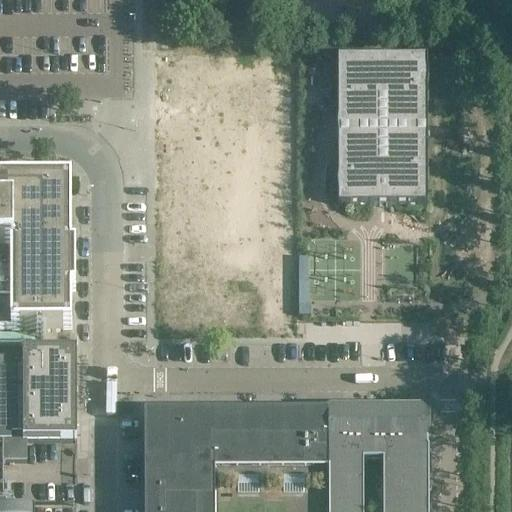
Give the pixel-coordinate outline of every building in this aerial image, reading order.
[(160,218),(199,218),(197,92),(212,92),(211,53),(158,54),(160,218)] [(337,201),(423,201),(423,57),(337,57),(337,201)] [(267,83),(217,82),(216,122),(266,124),(267,83)] [(245,132),(199,133),(200,158),(246,158),(245,132)] [(0,334),(69,334),(71,334),(71,196),(71,187),(44,186),(37,187),(0,186),(0,334)] [(259,291),(201,290),(201,266),(161,266),(161,332),(259,332),(259,291)] [(76,444),(76,414),(76,355),(74,355),(0,354),(0,506),(4,507),(4,465),(26,465),(26,445),(76,444)] [(328,511),(328,414),(234,415),(234,511),(328,511)] [(429,458),(428,414),(399,414),(383,414),(328,414),(328,511),(428,511),(429,471),(429,458)] [(234,511),(234,415),(144,415),(144,511),(234,511)]
